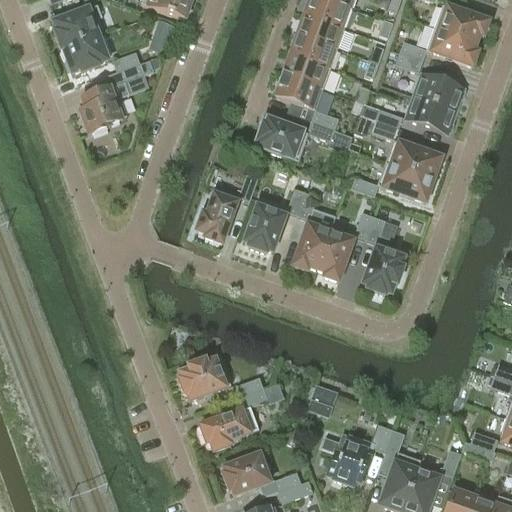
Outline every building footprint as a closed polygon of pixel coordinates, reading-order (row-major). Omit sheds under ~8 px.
[(45,0),(49,9),(71,0),(45,0)] [(190,2),(184,0),(141,0),(139,8),(182,23),(185,14),(186,15),(190,2)] [(315,23),(343,33),(343,32),(338,30),(345,12),(350,13),(312,0),(308,0),(302,18),(315,23)] [(312,0),(350,13),(354,0),(312,0)] [(400,2),(399,2),(393,0),(390,0),(385,14),(394,17),(400,2)] [(59,53),(101,37),(96,23),(100,21),(96,9),(51,26),(54,35),(52,35),(53,37),(52,37),(58,52),(59,53)] [(432,32),(474,46),(477,38),(481,40),(486,25),(440,9),(432,32)] [(295,39),(335,53),(343,33),(315,23),(302,18),(295,39)] [(386,42),(391,27),(382,24),(377,39),(386,42)] [(397,57),(421,65),(425,54),(470,70),(475,56),(471,55),(474,46),(432,32),(424,54),(401,45),(397,57)] [(101,37),(59,53),(61,53),(70,78),(79,75),(79,76),(83,75),(84,75),(94,71),(98,70),(97,68),(106,65),(96,39),(102,37),(101,37)] [(335,53),(295,39),(288,59),(300,63),(328,73),(335,53)] [(367,64),(376,68),(382,53),(373,49),(367,64)] [(115,77),(138,68),(134,57),(111,65),(115,77)] [(421,65),(397,57),(393,69),(417,77),(421,65)] [(280,79),(321,94),(328,73),(300,63),(288,59),(281,79),(280,79)] [(376,68),(367,64),(362,80),(371,83),(376,68)] [(138,68),(115,77),(119,88),(142,79),(138,68)] [(413,101),(453,115),(461,92),(421,78),(413,101)] [(309,126),(331,134),(335,123),(314,115),(321,94),(280,79),(276,92),(273,101),(313,115),(309,126)] [(84,114),(78,116),(80,119),(79,120),(85,135),(87,138),(90,137),(105,132),(105,131),(108,130),(107,128),(125,121),(113,90),(80,103),(84,114)] [(362,108),(367,93),(358,90),(353,105),(362,108)] [(453,115),(413,101),(405,123),(445,137),(453,115)] [(373,124),(397,133),(401,121),(377,113),(373,124)] [(331,134),(309,126),(305,138),(265,123),(263,128),(261,128),(260,129),(255,144),(254,146),(257,147),(255,152),(296,166),(305,138),(327,146),(331,134)] [(397,133),(373,124),(369,136),(391,144),(383,166),(431,184),(432,181),(438,166),(437,166),(439,161),(393,144),(397,133)] [(431,184),(383,166),(375,189),(353,181),(349,192),(372,201),(376,189),(423,206),(431,184)] [(248,206),(256,183),(244,179),(236,202),(213,194),(205,219),(201,217),(194,235),(204,238),(203,242),(220,248),(237,202),(248,206)] [(257,205),(242,246),(247,248),(246,251),(248,251),(248,252),(263,257),(264,257),(265,255),(270,256),(284,216),(295,220),(304,197),(293,193),(285,215),(257,205)] [(307,224),(291,270),(305,275),(306,271),(315,274),(330,232),(334,221),(311,213),(316,201),(304,197),(295,220),(307,224)] [(330,232),(315,274),(323,277),(322,281),(336,286),(353,241),(364,244),(372,221),(360,217),(352,240),(330,232)] [(375,248),(361,288),(366,290),(365,293),(367,293),(366,294),(382,299),(384,299),(385,297),(390,299),(393,289),(395,290),(401,273),(399,272),(404,257),(376,247),(384,225),(372,221),(364,244),(375,248)] [(179,382),(177,383),(177,385),(183,400),(184,401),(186,400),(188,405),(229,390),(219,362),(203,367),(203,365),(186,371),(187,374),(177,377),(179,382)] [(511,374),(497,369),(493,380),(511,386),(511,374)] [(511,386),(493,380),(489,391),(511,399),(504,422),(511,424),(511,386)] [(238,402),(262,393),(257,382),(234,390),(238,402)] [(315,390),(307,413),(326,420),(334,397),(315,390)] [(262,393),(238,402),(242,413),(198,429),(205,447),(208,446),(212,455),(229,449),(228,445),(257,434),(249,411),(266,405),(262,393)] [(511,424),(504,422),(499,436),(503,438),(500,446),(511,450),(511,424)] [(391,434),(383,458),(394,462),(396,457),(403,438),(406,429),(395,425),(391,434)] [(333,455),(325,478),(332,480),(330,483),(352,491),(354,485),(359,487),(371,454),(383,458),(391,434),(377,429),(371,446),(346,438),(340,457),(333,455)] [(479,451),(492,456),(496,445),(473,436),(469,448),(479,451)] [(479,451),(469,448),(464,446),(461,455),(466,456),(476,460),(479,451)] [(492,456),(479,451),(476,460),(486,464),(491,465),(494,456),(492,456)] [(415,474),(401,511),(426,511),(439,478),(440,478),(441,478),(449,481),(451,482),(459,458),(447,454),(440,476),(417,468),(415,474)] [(393,466),(378,509),(383,511),(385,511),(401,511),(415,474),(417,468),(418,464),(396,457),(394,462),(393,466)] [(223,477),(221,478),(221,479),(227,494),(228,496),(230,495),(232,500),(268,487),(257,458),(221,472),(223,477)] [(272,485),(276,496),(299,488),(295,476),(272,485)] [(311,496),(307,485),(299,488),(276,496),(280,508),(311,496)] [(451,494),(445,511),(469,511),(473,501),(475,496),(474,496),(472,501),(451,494)] [(473,501),(469,511),(491,511),(493,509),(495,503),(475,496),(473,501)] [(493,509),(491,511),(511,511),(511,504),(497,499),(495,503),(493,509)]
